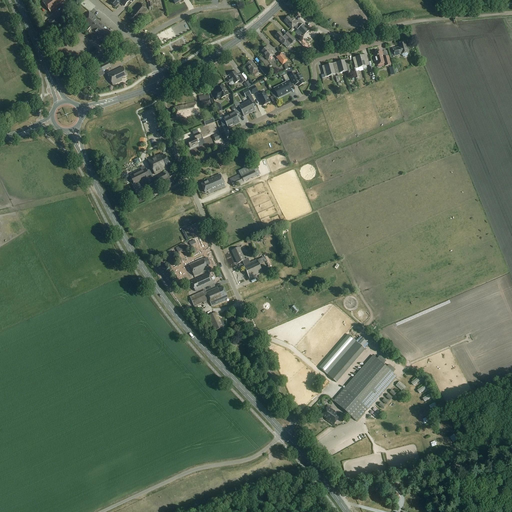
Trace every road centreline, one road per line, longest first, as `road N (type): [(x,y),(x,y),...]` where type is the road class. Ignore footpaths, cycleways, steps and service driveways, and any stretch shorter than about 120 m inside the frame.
road 1 (primary): [(283,433),(146,274),(72,130)]
road 2 (residential): [(283,433),(289,416),(183,167)]
road 3 (residential): [(183,167),(306,97),(314,61),(336,56)]
road 4 (unclassified): [(102,511),(185,473),(253,457),(283,433)]
road 5 (primary): [(159,84),(236,41),(284,0)]
road 6 (unclassified): [(511,13),(377,30)]
road 7 (track): [(452,511),(432,475),(511,456)]
